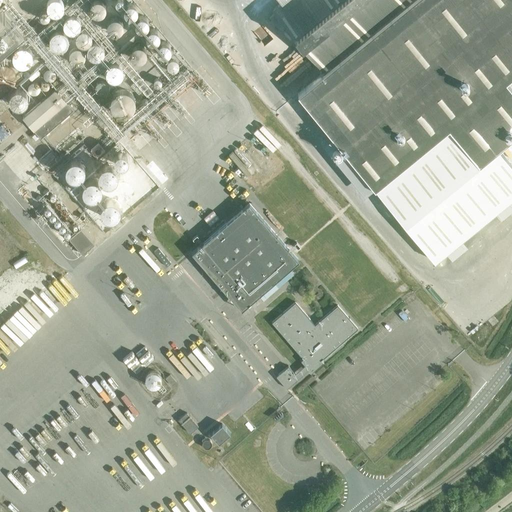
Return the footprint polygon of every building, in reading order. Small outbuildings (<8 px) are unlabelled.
[(0,0),(0,55),(25,34),(0,6),(7,0),(0,0)] [(52,0),(50,11),(66,13),(68,0),(52,0)] [(102,7),(111,28),(125,22),(121,13),(112,16),(105,0),(98,0),(94,2),(97,9),(102,7)] [(131,0),(129,8),(140,11),(142,3),(131,0)] [(279,0),(281,2),(272,9),(324,72),(410,3),(412,0),(279,0)] [(511,0),(412,0),(410,3),(324,72),(298,94),(359,169),(375,188),(449,127),(479,164),(498,149),(511,136),(511,89),(505,81),(511,75),(511,0)] [(103,46),(79,10),(63,20),(66,24),(49,35),(60,52),(66,48),(75,61),(91,50),(93,53),(103,46)] [(126,42),(142,61),(153,51),(136,33),(126,42)] [(118,112),(139,105),(124,59),(107,65),(116,91),(111,93),(118,112)] [(0,87),(10,83),(6,76),(16,72),(11,60),(0,65),(0,87)] [(44,76),(55,79),(58,69),(48,65),(44,76)] [(33,80),(43,71),(39,66),(29,75),(33,80)] [(29,85),(36,95),(43,90),(35,80),(29,85)] [(9,92),(15,108),(33,101),(27,85),(9,92)] [(22,117),(41,138),(74,109),(56,88),(22,117)] [(511,197),(511,165),(498,149),(479,164),(449,127),(375,188),(435,261),(511,197)] [(48,164),(58,154),(47,143),(37,153),(48,164)] [(91,175),(94,172),(75,151),(54,170),(61,178),(69,171),(78,181),(80,179),(94,196),(93,198),(107,214),(119,204),(105,188),(106,186),(98,177),(95,180),(91,175)] [(505,219),(511,211),(511,199),(499,213),(505,219)] [(234,297),(236,300),(241,300),(243,298),(248,304),(299,260),(249,203),(192,253),(231,299),(234,297)] [(69,239),(82,254),(94,244),(81,229),(69,239)] [(158,250),(169,263),(174,260),(162,246),(158,250)] [(260,295),(265,300),(288,279),(283,275),(260,295)] [(301,361),(303,363),(307,368),(316,369),(323,362),(321,360),(358,329),(337,305),(314,325),(295,302),(271,322),(303,359),(301,361)] [(297,376),(293,372),(288,366),(278,375),(283,379),(292,380),(297,376)] [(161,382),(161,379),(161,376),(159,374),(158,372),(156,371),(154,371),(152,371),(151,371),(148,373),(146,375),(145,379),(146,382),(148,384),(150,386),(154,387),(156,386),(158,385),(159,384),(161,382)] [(165,378),(172,386),(176,382),(170,374),(165,378)] [(178,420),(190,433),(198,426),(186,413),(178,420)] [(210,434),(219,443),(230,433),(222,424),(210,434)] [(211,444),(211,442),(210,440),(208,439),(207,439),(205,439),(203,441),(203,442),(202,444),(203,445),(204,447),(205,448),(206,448),(207,448),(210,447),(211,446),(211,444)] [(19,468),(11,476),(19,486),(28,478),(19,468)]
